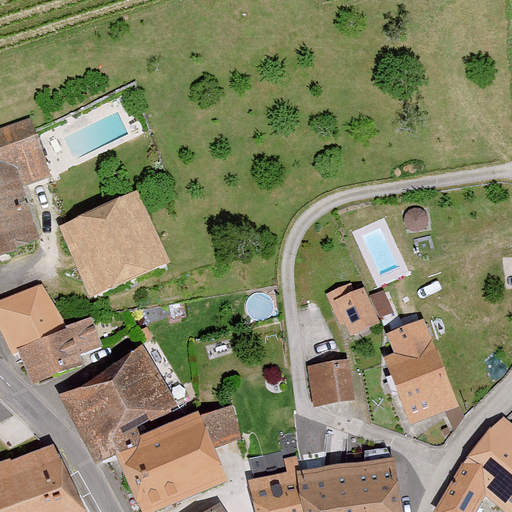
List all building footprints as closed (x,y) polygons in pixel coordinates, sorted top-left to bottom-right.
[(30,120),(0,130),(0,258),(15,254),(13,248),(37,240),(20,187),(50,177),(30,120)] [(170,262),(137,193),(60,230),(92,299),(170,262)] [(377,324),(362,291),(354,294),(349,284),(326,295),(339,323),(344,321),(351,337),(377,324)] [(0,334),(10,353),(18,350),(65,329),(41,285),(0,303),(0,334)] [(395,314),(385,295),(375,300),(385,320),(395,314)] [(18,350),(35,385),(80,367),(76,357),(100,347),(90,320),(65,329),(18,350)] [(455,407),(425,322),(387,336),(395,358),(385,361),(407,424),(455,407)] [(98,466),(117,457),(113,445),(138,437),(135,428),(175,406),(140,350),(87,390),(61,398),(98,466)] [(347,362),(310,366),(314,405),(352,401),(347,362)] [(241,438),(232,407),(199,419),(198,415),(138,437),(113,445),(117,457),(137,511),(159,511),(226,488),(211,450),(241,438)] [(511,511),(511,428),(502,419),(463,461),(446,493),(439,511),(472,511),(481,494),(501,511),(511,511)] [(0,464),(0,511),(5,511),(70,489),(55,448),(8,466),(6,462),(0,464)] [(396,511),(400,511),(393,457),(299,470),(307,511),(306,511),(396,511)] [(306,511),(307,511),(299,470),(247,482),(254,511),(306,511)] [(78,511),(70,489),(5,511),(78,511)]
